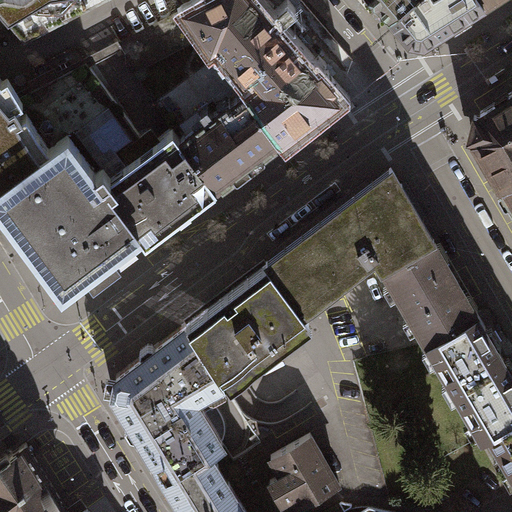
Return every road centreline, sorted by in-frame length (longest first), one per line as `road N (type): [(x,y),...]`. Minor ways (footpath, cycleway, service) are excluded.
road 1 (secondary): [(404,107),(52,366)]
road 2 (residential): [(511,291),(404,107)]
road 3 (tertiary): [(145,511),(52,366)]
road 4 (residential): [(0,65),(127,0)]
road 5 (residential): [(404,107),(313,0)]
road 6 (secondary): [(511,40),(404,107)]
